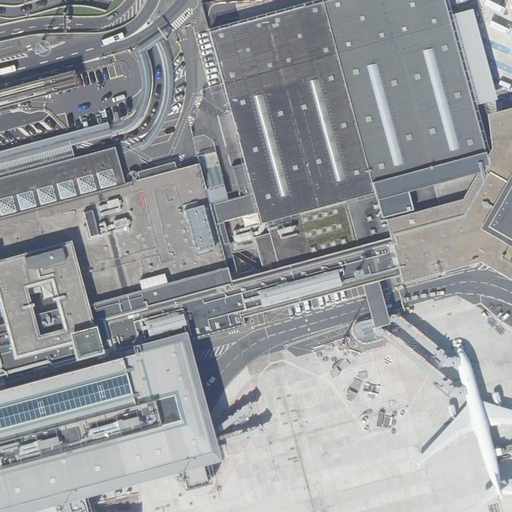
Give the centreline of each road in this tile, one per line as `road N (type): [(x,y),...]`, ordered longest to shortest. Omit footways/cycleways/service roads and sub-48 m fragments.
road 1 (unclassified): [(34,65),(136,40),(184,0)]
road 2 (unclassified): [(34,65),(133,27),(153,0)]
